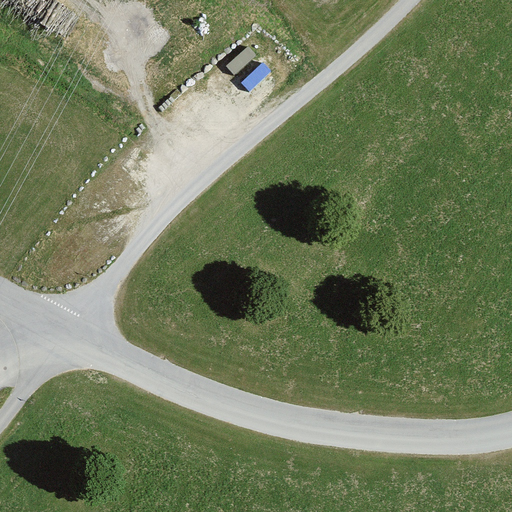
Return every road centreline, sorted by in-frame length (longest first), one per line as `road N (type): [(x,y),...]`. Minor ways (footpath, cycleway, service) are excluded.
road 1 (unclassified): [(73,343),(205,165),(333,78),(409,0)]
road 2 (unclassified): [(73,343),(257,427),(395,449),(511,433)]
